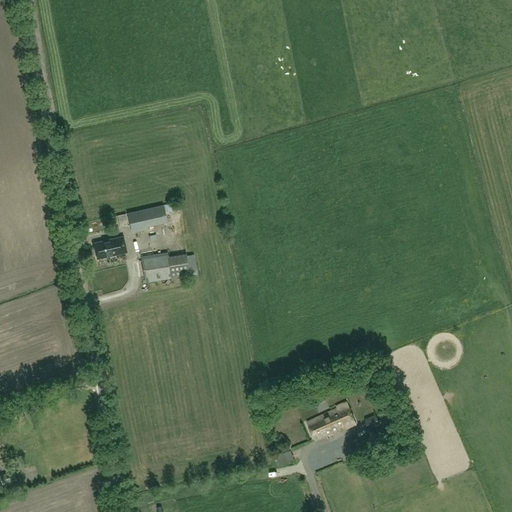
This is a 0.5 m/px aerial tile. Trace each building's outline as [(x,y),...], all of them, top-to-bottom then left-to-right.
[(144,227),(167,222),(163,206),(128,213),(133,233),(144,230),(144,227)] [(123,237),(94,243),(97,259),(127,252),(123,237)] [(186,256),(168,259),(167,253),(141,257),(145,283),(172,279),(189,276),(186,256)] [(370,371),(362,375),(368,388),(376,384),(370,371)] [(337,409),(307,423),(315,441),(345,427),(346,428),(356,424),(346,402),(336,407),(337,409)] [(369,430),(380,425),(375,414),(364,419),(369,430)] [(400,439),(392,421),(358,436),(366,454),(400,439)] [(291,450),(274,456),(278,466),(294,459),(291,450)] [(12,471),(0,475),(0,479),(2,485),(16,481),(12,471)]
